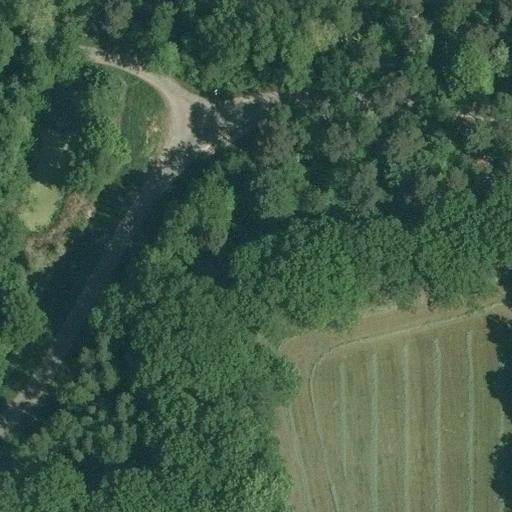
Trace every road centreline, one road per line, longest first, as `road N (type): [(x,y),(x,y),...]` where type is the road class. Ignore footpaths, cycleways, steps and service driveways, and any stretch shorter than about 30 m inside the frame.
road 1 (unclassified): [(0,427),(134,219),(201,135)]
road 2 (unclassified): [(201,135),(242,108),(296,99),(381,99),(511,116)]
road 3 (unclassified): [(201,135),(161,79),(140,65),(0,43)]
